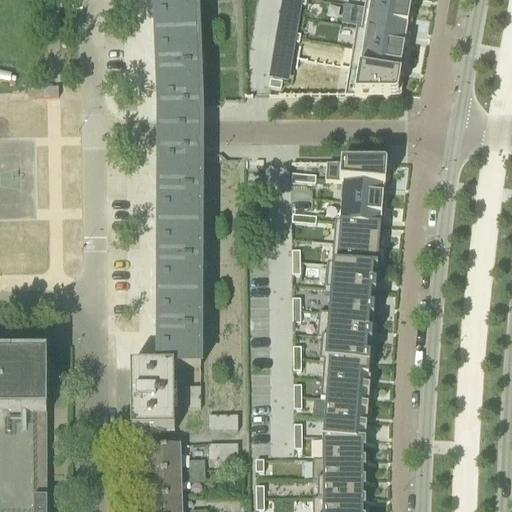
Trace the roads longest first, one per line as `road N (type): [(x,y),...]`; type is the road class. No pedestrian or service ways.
road 1 (trunk): [(479,0),(438,289),(435,511)]
road 2 (motorway): [(484,0),(444,278),(440,511)]
road 3 (motorway): [(486,511),(485,406),(511,129)]
road 4 (residential): [(452,133),(437,225),(423,511)]
road 5 (trunk): [(490,511),(490,410),(511,165)]
road 6 (residential): [(203,131),(452,133)]
road 7 (residential): [(97,511),(95,304)]
road 8 (residential): [(95,304),(92,130)]
road 9 (residential): [(504,511),(511,370)]
road 10 (residential): [(478,0),(452,133)]
road 11 (residential): [(92,130),(90,0)]
